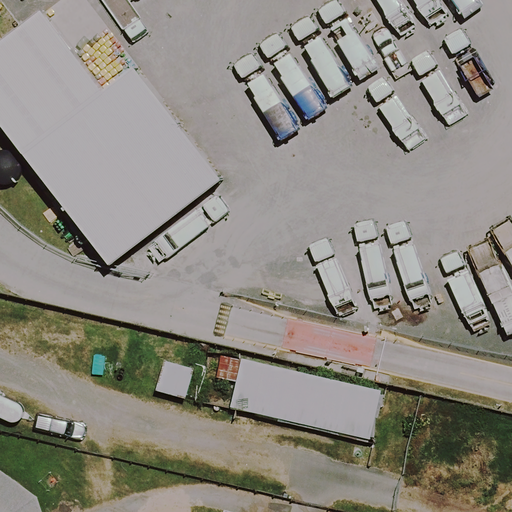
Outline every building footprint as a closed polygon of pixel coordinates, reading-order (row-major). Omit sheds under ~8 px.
[(56,50),(0,93),(0,172),(36,218),(130,145),(114,125),(137,108),(102,63),(80,80),(56,50)] [(275,237),(198,138),(117,218),(155,255),(190,219),(239,268),(275,237)] [(52,255),(0,242),(0,297),(39,307),(52,255)] [(161,273),(74,252),(62,303),(204,338),(214,298),(158,284),(161,273)] [(370,393),(232,360),(220,406),(358,439),(370,393)] [(0,472),(0,511),(40,511),(37,500),(0,472)]
